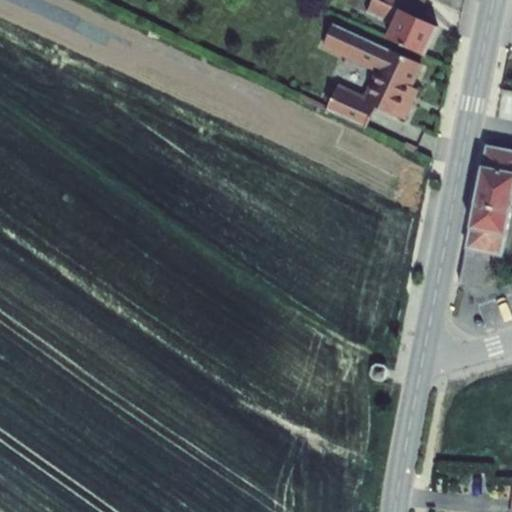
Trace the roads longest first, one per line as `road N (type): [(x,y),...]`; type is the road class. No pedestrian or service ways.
road 1 (tertiary): [(424,348),(494,0)]
road 2 (tertiary): [(394,511),(424,348)]
